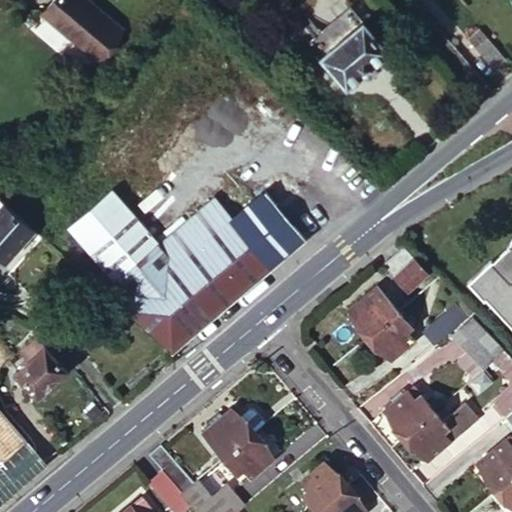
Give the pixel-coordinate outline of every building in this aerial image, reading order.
[(97,0),(52,0),(45,9),(97,54),(124,23),(97,0)] [(350,7),(309,40),(344,83),(386,49),(350,7)] [(491,41),(481,50),(496,69),(507,60),(491,41)] [(159,242),(113,187),(67,226),(174,352),(308,240),(265,189),(233,216),(215,195),(159,242)] [(34,228),(3,200),(0,203),(0,259),(2,262),(34,228)] [(511,240),(494,256),(511,275),(511,240)] [(389,263),(397,272),(414,259),(406,249),(389,263)] [(414,259),(397,272),(408,285),(425,272),(414,259)] [(397,307),(398,306),(374,278),(347,302),(371,330),(385,318),(397,307)] [(434,341),(467,314),(456,303),(426,330),(434,341)] [(385,318),(371,330),(392,355),(413,337),(405,327),(410,323),(397,307),(385,318)] [(495,355),(505,347),(474,314),(454,331),(468,349),(458,358),(473,374),(495,355)] [(29,346),(33,351),(46,341),(41,335),(29,346)] [(46,341),(33,351),(15,366),(28,381),(35,389),(38,393),(69,369),(46,341)] [(511,378),(493,395),(507,412),(511,407),(511,354),(505,347),(495,355),(511,374),(511,378)] [(35,389),(28,381),(23,385),(23,388),(26,393),(31,392),(35,389)] [(385,406),(406,431),(428,412),(415,397),(407,388),(397,396),(392,390),(382,399),(387,404),(385,406)] [(415,397),(428,412),(434,407),(421,393),(415,397)] [(428,412),(448,437),(476,414),(465,399),(444,416),(435,406),(434,407),(428,412)] [(0,462),(1,464),(29,440),(0,404),(0,462)] [(242,442),(253,432),(239,416),(229,405),(221,412),(209,422),(217,432),(233,450),(242,442)] [(221,412),(217,408),(206,418),(209,422),(221,412)] [(239,416),(253,432),(266,422),(254,408),(249,408),(239,416)] [(428,412),(406,431),(427,455),(448,437),(428,412)] [(227,455),(233,450),(217,432),(212,436),(227,455)] [(273,456),(253,432),(242,442),(233,450),(245,463),(252,472),(273,456)] [(511,432),(508,432),(501,438),(507,446),(511,442),(511,432)] [(480,456),(502,481),(511,472),(511,451),(507,446),(501,438),(480,456)] [(162,439),(150,449),(185,490),(197,480),(162,439)] [(0,498),(46,460),(29,440),(1,464),(0,462),(0,498)] [(245,463),(233,450),(227,455),(239,469),(245,463)] [(311,484),(325,500),(344,483),(323,459),(304,475),(311,484)] [(183,491),(164,469),(150,481),(176,511),(183,511),(193,503),(183,491)] [(511,472),(502,481),(511,493),(511,472)] [(185,490),(183,491),(193,503),(200,511),(234,511),(245,503),(227,482),(214,494),(199,478),(197,480),(185,490)] [(344,483),(325,500),(334,511),(358,511),(364,507),(344,483)] [(304,489),(318,505),(325,500),(311,484),(304,489)] [(147,511),(137,500),(122,511),(147,511)] [(334,511),(325,500),(318,505),(323,511),(334,511)]
